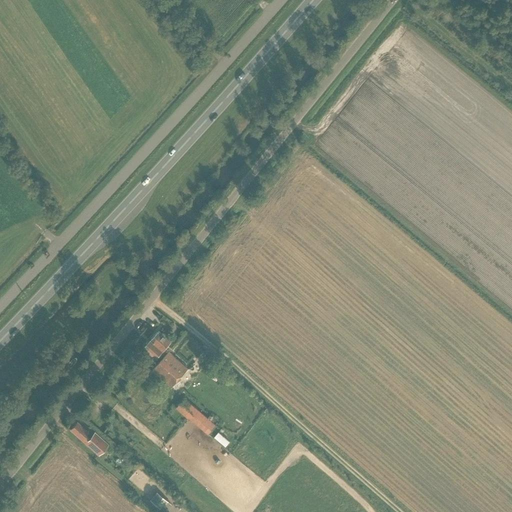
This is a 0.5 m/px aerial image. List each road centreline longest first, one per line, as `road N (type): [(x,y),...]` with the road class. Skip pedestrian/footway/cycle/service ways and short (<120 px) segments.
road 1 (unclassified): [(0,485),(393,0)]
road 2 (trunk): [(0,340),(314,0)]
road 3 (unclassified): [(0,305),(281,0)]
